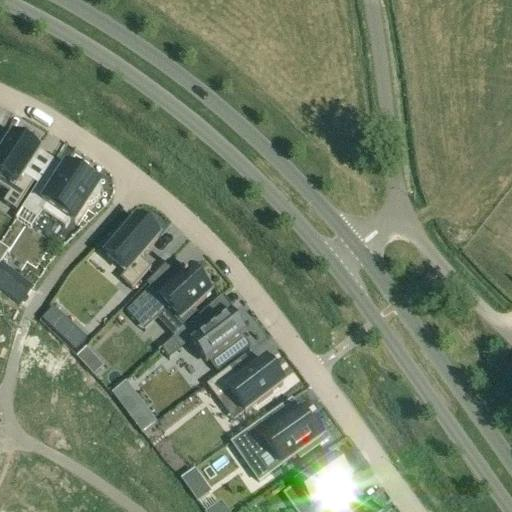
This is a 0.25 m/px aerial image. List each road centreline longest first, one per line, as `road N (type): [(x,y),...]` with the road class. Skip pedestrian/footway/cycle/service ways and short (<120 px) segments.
road 1 (residential): [(145,179),(245,278),(417,511)]
road 2 (tertiary): [(4,0),(172,105),(281,202),(335,264)]
road 3 (tertiary): [(357,247),(184,79),(64,0)]
road 4 (tertiary): [(335,264),(510,511)]
road 5 (residential): [(0,404),(24,325),(45,288),(145,179)]
road 6 (tertiary): [(511,464),(357,247)]
road 7 (unclassified): [(404,213),(370,0)]
road 8 (residential): [(0,88),(145,179)]
road 9 (unclassified): [(511,336),(443,269),(404,213)]
road 10 (residential): [(0,436),(51,454),(136,511)]
